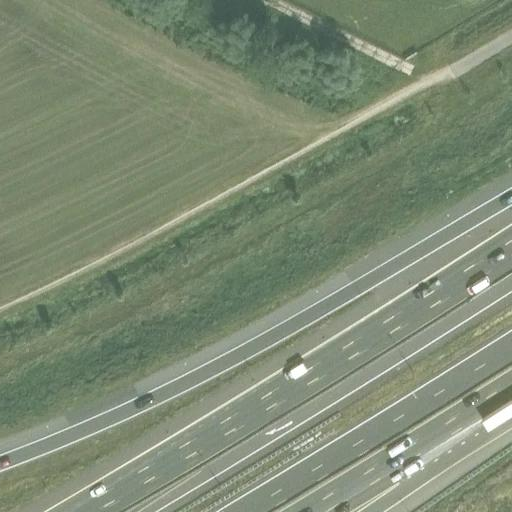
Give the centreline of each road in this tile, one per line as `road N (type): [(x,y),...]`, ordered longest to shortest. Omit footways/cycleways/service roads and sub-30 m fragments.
road 1 (motorway): [(511,198),(199,377),(0,464)]
road 2 (motorway): [(511,258),(110,511)]
road 3 (motorway): [(269,511),(511,363)]
road 4 (motorway): [(372,511),(511,416)]
